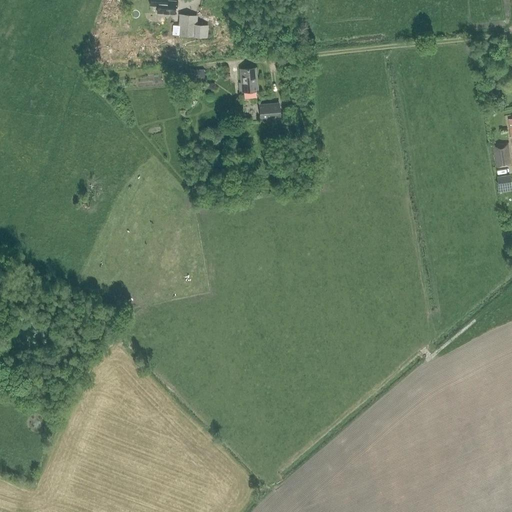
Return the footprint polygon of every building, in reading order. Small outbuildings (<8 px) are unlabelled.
[(174,14),(175,2),(166,1),(166,0),(150,0),(150,6),(158,6),(157,13),(174,14)] [(207,38),(208,25),(195,24),(196,17),(180,15),(178,35),(194,37),(207,38)] [(205,76),(204,68),(193,69),(194,77),(205,76)] [(240,93),(257,91),(255,68),(239,69),(241,85),(239,85),(240,93)] [(281,117),(280,102),(259,104),(260,119),(281,117)] [(496,167),(511,164),(507,143),(493,146),(496,167)] [(511,190),(510,174),(496,176),(499,192),(511,190)]
